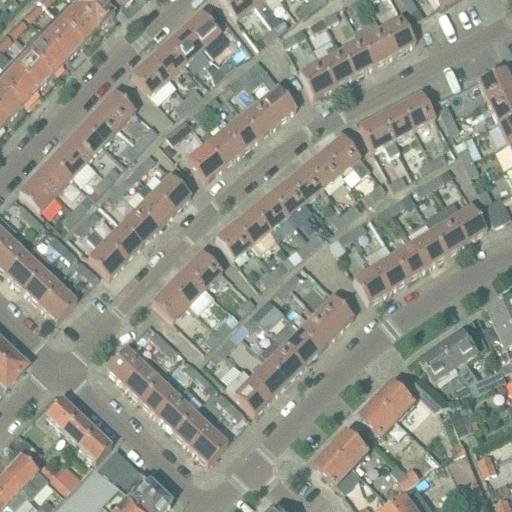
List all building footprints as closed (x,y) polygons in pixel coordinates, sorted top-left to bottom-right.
[(44,0),(39,5),(45,11),(56,0),(44,0)] [(76,0),(71,6),(72,7),(97,33),(97,34),(114,18),(96,0),(76,0)] [(110,0),(121,12),(134,0),(110,0)] [(263,23),(245,0),(220,0),(218,2),(235,25),(246,17),(253,26),(261,20),(263,23)] [(246,0),(263,23),(272,16),(270,15),(280,7),(274,0),(246,0)] [(321,0),(314,0),(308,5),(313,12),(324,4),(321,0)] [(363,0),(361,1),(366,9),(381,0),(363,0)] [(456,0),(431,0),(439,11),(456,0)] [(350,8),(354,15),(366,9),(361,1),(350,8)] [(410,2),(402,7),(415,27),(422,22),(410,2)] [(302,21),(313,12),(308,5),(296,14),(302,21)] [(54,21),(56,23),(82,48),(97,33),(72,7),(66,12),(64,10),(54,21)] [(36,9),(23,20),(29,26),(42,14),(36,9)] [(0,21),(5,27),(11,21),(3,13),(0,16),(0,21)] [(321,23),(325,31),(338,24),(334,16),(321,23)] [(182,33),(201,55),(219,39),(199,17),(182,33)] [(50,25),(39,36),(67,63),(82,48),(56,23),(51,27),(50,25)] [(313,37),(325,31),(321,23),(309,30),(313,37)] [(400,23),(379,34),(393,59),(414,48),(400,23)] [(20,24),(8,36),(14,42),(26,30),(20,24)] [(282,24),(271,33),(276,40),(288,31),(282,24)] [(184,70),(201,55),(182,33),(165,49),(184,70)] [(276,40),(271,33),(252,47),(258,54),(276,40)] [(393,59),(379,34),(359,45),(373,70),(393,59)] [(39,36),(24,51),(52,78),(67,63),(39,36)] [(5,39),(0,43),(0,55),(11,45),(5,39)] [(280,45),(284,53),(297,46),(293,39),(280,45)] [(359,45),(339,56),(353,81),(373,70),(359,45)] [(329,61),(319,67),(333,92),(353,81),(339,56),(335,48),(325,53),(329,61)] [(148,65),(167,86),(168,85),(184,70),(165,49),(148,65)] [(20,56),(9,67),(37,94),(48,83),(52,78),(24,51),(20,56)] [(37,94),(9,67),(0,58),(0,73),(2,75),(0,76),(0,88),(23,109),(37,94)] [(228,63),(218,72),(224,79),(234,70),(228,63)] [(148,65),(130,80),(150,102),(157,109),(175,93),(168,85),(167,86),(148,65)] [(244,88),(251,97),(269,82),(257,66),(238,81),(244,88)] [(212,67),(206,73),(213,89),(224,79),(218,72),(212,67)] [(333,92),(319,67),(298,78),(312,104),(333,92)] [(511,91),(504,74),(477,86),(487,107),(511,95),(511,91)] [(233,97),(244,88),(238,81),(227,90),(233,97)] [(0,88),(0,117),(8,125),(23,109),(0,88)] [(295,115),(277,92),(259,107),(277,129),(295,115)] [(190,110),(200,101),(194,94),(183,104),(190,110)] [(511,120),(511,95),(487,107),(497,128),(511,120)] [(113,97),(97,114),(118,134),(134,116),(113,97)] [(399,110),(413,135),(434,124),(420,98),(399,110)] [(202,110),(208,117),(219,108),(213,101),(202,110)] [(179,120),(190,110),(183,104),(173,113),(179,120)] [(259,144),(277,129),(259,107),(240,121),(259,144)] [(191,118),(197,126),(208,117),(202,110),(191,118)] [(399,110),(379,120),(393,146),(413,135),(399,110)] [(438,115),(444,127),(452,124),(446,111),(438,115)] [(81,131),(102,150),(118,134),(97,114),(81,131)] [(398,156),(393,146),(379,120),(358,132),(372,157),(383,151),(388,162),(398,156)] [(511,146),(511,120),(497,128),(507,149),(511,146)] [(241,158),(259,144),(240,121),(223,135),(241,158)] [(458,136),(452,124),(444,127),(450,140),(458,136)] [(166,139),(171,146),(182,137),(177,130),(166,139)] [(81,131),(65,147),(87,167),(102,150),(81,131)] [(150,131),(133,148),(140,154),(156,137),(150,131)] [(241,158),(223,135),(205,150),(223,172),(241,158)] [(357,180),(366,173),(341,142),(322,156),(341,179),(350,171),(357,180)] [(50,164),(71,184),(87,167),(65,147),(50,164)] [(140,154),(133,148),(124,158),(130,164),(140,154)] [(204,187),(223,172),(205,150),(186,164),(204,187)] [(463,169),(472,165),(466,153),(457,156),(463,169)] [(323,193),(341,179),(322,156),(304,171),(323,193)] [(138,170),(131,176),(137,183),(144,176),(154,166),(148,159),(138,170)] [(442,159),(429,166),(433,174),(446,167),(442,159)] [(50,164),(34,181),(55,201),(71,184),(50,164)] [(463,169),(469,182),(477,178),(472,165),(463,169)] [(433,174),(429,166),(417,173),(421,180),(433,174)] [(118,178),(112,171),(102,182),(109,188),(118,178)] [(286,185),(305,208),(323,193),(304,171),(286,185)] [(492,171),(483,176),(486,183),(496,178),(492,171)] [(125,183),(115,193),(121,199),(131,189),(137,183),(131,176),(125,183)] [(162,188),(152,197),(173,218),(190,201),(169,180),(165,176),(157,183),(162,188)] [(427,187),(432,194),(443,187),(439,179),(427,187)] [(18,198),(39,218),(55,201),(34,181),(18,198)] [(109,188),(102,182),(92,192),(99,198),(109,188)] [(397,183),(388,188),(393,196),(402,191),(397,183)] [(287,222),(305,208),(286,185),(269,200),(287,222)] [(427,187),(415,194),(420,202),(432,194),(427,187)] [(138,196),(146,204),(136,214),(157,234),(173,218),(152,197),(144,189),(138,196)] [(384,196),(379,189),(368,198),(373,204),(384,196)] [(105,202),(111,209),(121,199),(115,193),(105,202)] [(483,211),(491,207),(485,194),(477,198),(483,211)] [(251,214),(269,237),(287,222),(269,200),(251,214)] [(404,211),(400,204),(388,211),(392,219),(404,211)] [(80,205),(71,215),(77,221),(87,211),(80,205)] [(494,206),(491,207),(483,211),(493,232),(504,227),(494,206)] [(443,212),(450,224),(465,248),(485,236),(470,211),(459,218),(452,207),(443,212)] [(14,216),(25,226),(31,219),(21,209),(14,216)] [(342,218),(348,225),(359,216),(353,209),(342,218)] [(392,219),(388,211),(376,218),(381,226),(392,219)] [(157,234),(136,214),(120,230),(141,250),(157,234)] [(251,214),(233,229),(251,251),(258,260),(276,246),(269,237),(251,214)] [(68,232),(77,221),(71,215),(61,225),(68,232)] [(83,225),(89,232),(99,222),(92,215),(83,225)] [(331,227),(337,234),(348,225),(342,218),(331,227)] [(41,229),(31,219),(25,226),(35,235),(41,229)] [(465,248),(450,224),(430,236),(446,260),(465,248)] [(83,225),(73,235),(79,242),(89,232),(83,225)] [(365,236),(361,228),(349,235),(353,243),(365,236)] [(233,229),(214,243),(232,266),(251,251),(233,229)] [(141,250),(120,230),(104,246),(125,267),(141,250)] [(0,251),(8,243),(0,235),(0,251)] [(92,235),(85,242),(96,254),(87,263),(103,278),(108,283),(125,267),(104,246),(92,235)] [(342,250),(353,243),(349,235),(337,243),(342,250)] [(430,236),(411,248),(426,273),(446,260),(430,236)] [(307,247),(312,254),(323,245),(317,238),(307,247)] [(54,241),(48,248),(58,257),(64,250),(54,241)] [(0,251),(0,275),(5,280),(25,259),(8,243),(0,251)] [(301,263),(312,254),(307,247),(296,256),(301,263)] [(426,273),(411,248),(391,260),(407,285),(426,273)] [(64,250),(58,257),(68,267),(75,260),(64,250)] [(25,259),(5,280),(22,296),(42,274),(49,266),(44,262),(33,251),(25,259)] [(204,295),(221,277),(200,257),(183,274),(204,295)] [(391,260),(372,272),(387,297),(407,285),(391,260)] [(271,275),(276,282),(287,274),(281,267),(271,275)] [(387,297),(372,272),(352,285),(367,310),(387,297)] [(82,279),(92,289),(98,283),(88,273),(82,279)] [(22,296),(38,311),(58,290),(42,274),(22,296)] [(183,274),(167,291),(188,311),(197,319),(213,303),(204,295),(183,274)] [(265,291),(276,282),(271,275),(260,284),(265,291)] [(290,294),(300,284),(294,278),(284,287),(290,294)] [(284,287),(274,297),(280,303),(290,294),(284,287)] [(56,328),(76,307),(58,290),(38,311),(56,328)] [(151,308),(172,328),(188,311),(167,291),(151,308)] [(352,322),(332,302),(315,318),(335,339),(352,322)] [(254,309),(247,303),(237,313),(244,319),(254,309)] [(268,304),(251,320),(258,326),(266,335),(283,318),(268,304)] [(483,334),(482,334),(488,347),(499,342),(511,336),(511,305),(487,316),(493,329),(483,334)] [(319,355),(335,339),(315,318),(299,335),(319,355)] [(248,336),(258,326),(251,320),(241,330),(248,336)] [(474,328),(472,325),(459,334),(461,337),(440,351),(456,374),(467,390),(472,401),(506,386),(505,386),(502,379),(500,375),(478,385),(465,368),(486,353),(474,328)] [(230,332),(224,326),(214,336),(221,342),(230,332)] [(290,326),(273,342),(303,372),(319,355),(299,335),(290,326)] [(165,346),(155,336),(149,343),(159,352),(165,346)] [(211,352),(221,342),(214,336),(204,346),(211,352)] [(511,336),(499,342),(488,347),(499,371),(500,375),(502,379),(511,374),(511,336)] [(264,354),(259,358),(267,366),(266,367),(286,388),(303,372),(273,342),(274,344),(264,354)] [(235,349),(228,343),(219,352),(225,359),(235,349)] [(0,370),(12,358),(0,346),(0,370)] [(165,346),(159,352),(169,362),(175,355),(165,346)] [(440,351),(419,366),(435,389),(456,374),(440,351)] [(215,368),(225,359),(219,352),(209,362),(215,368)] [(122,391),(142,370),(125,353),(105,374),(122,391)] [(12,358),(0,370),(0,397),(25,372),(25,370),(12,358)] [(270,404),(286,388),(266,367),(250,384),(270,404)] [(192,384),(198,377),(188,368),(182,374),(192,384)] [(159,385),(142,370),(122,391),(139,407),(159,385)] [(225,392),(253,421),(270,404),(250,384),(242,376),(225,392)] [(209,387),(198,377),(192,384),(203,394),(209,387)] [(435,417),(446,412),(450,411),(421,383),(411,394),(435,417)] [(176,401),(159,385),(139,407),(156,422),(176,401)] [(414,408),(403,398),(392,387),(376,404),(398,425),(414,408)] [(472,401),(467,390),(454,395),(459,407),(472,401)] [(176,401),(156,422),(173,438),(193,417),(184,409),(192,400),(185,393),(176,402),(176,401)] [(232,409),(222,399),(216,406),(226,415),(232,409)] [(62,437),(78,420),(61,404),(44,421),(62,437)] [(382,442),(398,425),(376,404),(360,422),(382,442)] [(232,409),(226,415),(236,425),(242,419),(232,409)] [(458,442),(467,438),(479,433),(472,417),(460,421),(458,415),(449,418),(458,442)] [(209,433),(193,417),(173,438),(189,454),(209,433)] [(78,420),(62,437),(77,453),(94,435),(78,420)] [(227,449),(209,433),(189,454),(207,470),(227,449)] [(94,435),(77,453),(94,468),(111,451),(94,435)] [(346,436),(330,453),(352,474),(368,457),(346,436)] [(23,444),(13,454),(17,459),(20,461),(33,474),(37,470),(41,461),(27,448),(23,444)] [(465,456),(462,447),(450,452),(453,461),(465,456)] [(314,470),(336,491),(352,474),(330,453),(314,470)] [(99,473),(121,494),(138,477),(115,455),(99,473)] [(481,473),(493,468),(489,459),(477,464),(481,473)] [(28,501),(31,503),(47,488),(33,474),(20,461),(4,478),(28,501)] [(40,474),(49,482),(55,476),(46,467),(40,474)] [(481,473),(484,481),(496,476),(493,468),(481,473)] [(396,469),(388,477),(395,484),(405,493),(414,486),(413,484),(404,477),(396,469)] [(412,471),(404,477),(413,484),(414,486),(420,482),(412,471)] [(61,511),(167,511),(171,508),(138,477),(121,494),(99,473),(61,511)] [(55,476),(49,482),(66,499),(72,492),(55,476)] [(0,504),(6,510),(7,511),(17,511),(28,501),(4,478),(0,482),(0,504)] [(484,504),(478,487),(466,492),(472,508),(484,504)] [(501,499),(498,492),(490,496),(493,502),(501,499)] [(463,493),(440,502),(444,510),(466,501),(463,493)] [(391,511),(413,511),(406,502),(391,511)] [(496,511),(507,511),(510,511),(506,502),(494,507),(496,511)]
